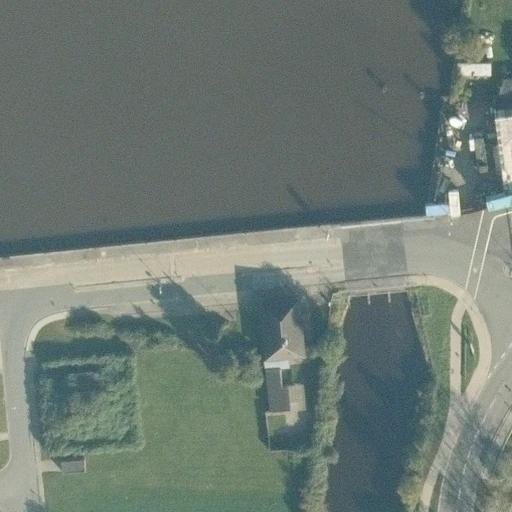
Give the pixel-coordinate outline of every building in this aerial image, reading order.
[(464,58),(464,69),(497,69),(497,58),(464,58)] [(505,188),(485,194),(488,203),(511,196),(511,73),(503,74),(494,99),(494,100),(499,139),(488,140),(491,165),(502,163),(505,188)] [(298,306),(260,309),(265,355),(302,351),(298,306)] [(279,366),(265,367),(268,408),(287,406),(285,384),(281,384),(279,366)] [(83,457),(59,459),(60,469),(84,468),(83,457)]
